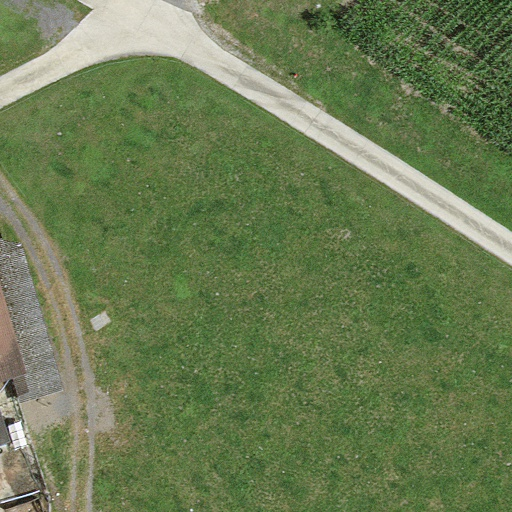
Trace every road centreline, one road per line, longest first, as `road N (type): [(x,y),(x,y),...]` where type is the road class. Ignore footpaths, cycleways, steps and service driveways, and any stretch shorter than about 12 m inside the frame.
road 1 (track): [(120,0),(181,31),(511,250)]
road 2 (track): [(78,511),(75,363),(52,275),(0,190)]
